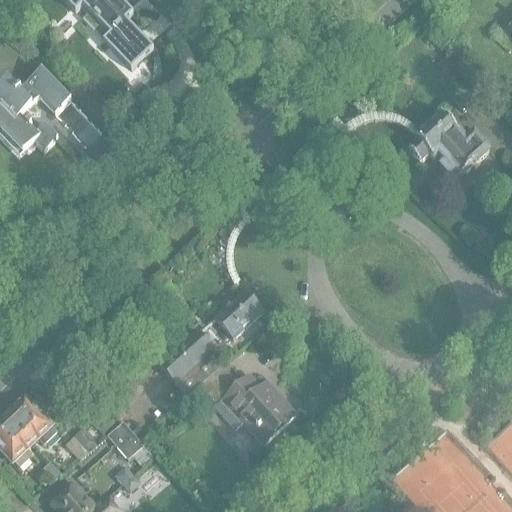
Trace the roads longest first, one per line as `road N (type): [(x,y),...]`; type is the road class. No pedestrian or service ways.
road 1 (residential): [(0,378),(400,0)]
road 2 (residential): [(413,388),(328,304),(315,259),(325,214),(377,206),(425,234),(496,315)]
road 3 (residential): [(283,511),(413,388)]
